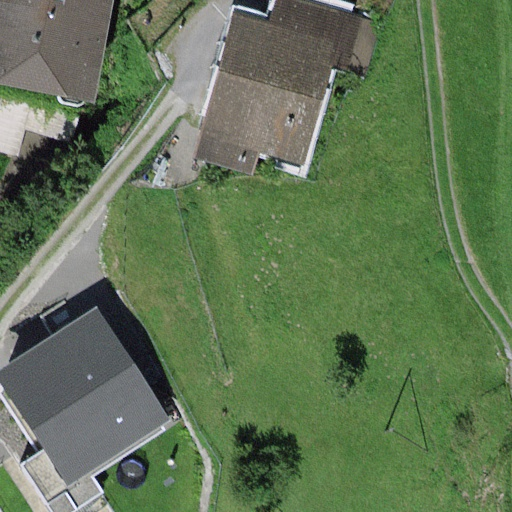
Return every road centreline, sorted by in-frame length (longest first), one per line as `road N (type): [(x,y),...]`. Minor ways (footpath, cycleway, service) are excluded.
road 1 (track): [(247,0),(228,8),(196,49),(178,95),(25,277),(0,319)]
road 2 (track): [(511,336),(451,232),(425,0)]
